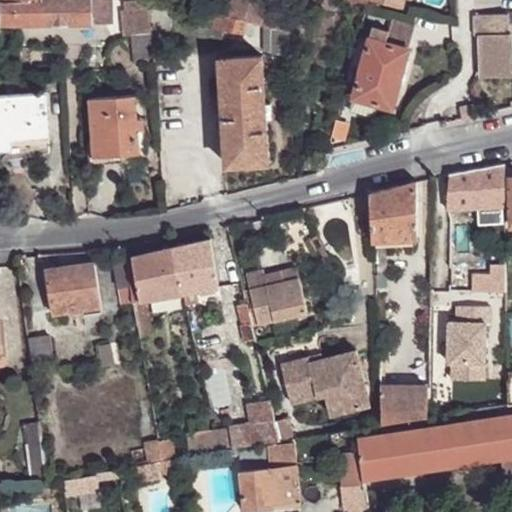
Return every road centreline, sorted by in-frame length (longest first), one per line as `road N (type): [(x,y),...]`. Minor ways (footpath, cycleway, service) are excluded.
road 1 (residential): [(0,242),(127,232),(511,139)]
road 2 (unknown): [(408,165),(469,59),(460,0)]
